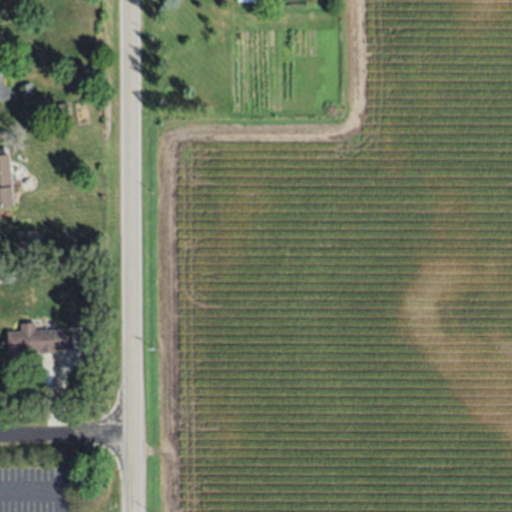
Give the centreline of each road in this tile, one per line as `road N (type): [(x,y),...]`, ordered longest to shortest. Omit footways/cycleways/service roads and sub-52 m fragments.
road 1 (secondary): [(134,511),(130,0)]
road 2 (residential): [(134,434),(0,436)]
